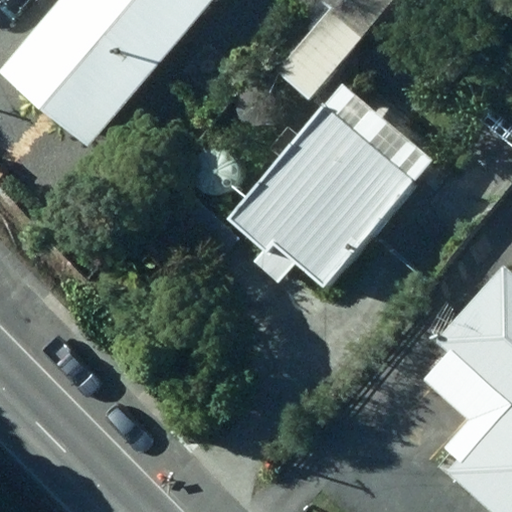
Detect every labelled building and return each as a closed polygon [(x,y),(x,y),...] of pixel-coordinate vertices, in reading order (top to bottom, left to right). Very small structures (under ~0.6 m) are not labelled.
[(59,0),(0,70),(0,84),(82,155),(214,0),(59,0)] [(11,0),(34,18),(48,0),(11,0)] [(370,34),(336,5),(281,71),(315,99),(370,34)] [(339,89),(217,230),(256,264),(264,256),(315,301),(430,168),(339,89)] [(503,412),(442,479),(478,511),(511,511),(511,284),(499,272),(431,347),(503,412)]
